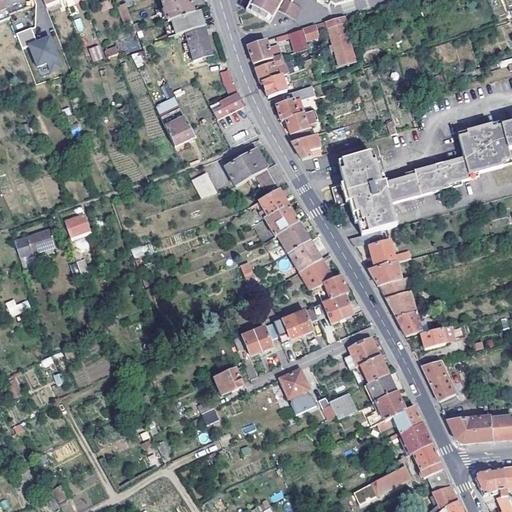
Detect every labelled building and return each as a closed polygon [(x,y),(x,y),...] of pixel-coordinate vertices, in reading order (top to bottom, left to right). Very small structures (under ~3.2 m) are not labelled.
[(7,8),(3,0),(0,0),(0,18),(9,15),(7,8)] [(29,0),(26,0),(7,8),(9,15),(10,15),(32,7),(29,0)] [(107,0),(100,3),(103,11),(112,7),(108,0),(107,0)] [(124,0),(127,8),(134,7),(131,0),(124,0)] [(172,21),(194,14),(189,0),(173,0),(163,3),(168,22),(172,21)] [(300,10),(289,4),(283,0),(250,0),(245,10),(268,24),(276,11),(294,21),(300,10)] [(310,0),(326,9),(329,5),(331,0),(310,0)] [(200,13),(194,14),(172,21),(176,37),(186,34),(205,28),(204,25),(200,13)] [(326,23),(328,29),(344,24),(347,23),(345,17),(326,23)] [(80,18),(74,20),(78,30),(84,28),(80,18)] [(344,24),(328,29),(333,46),(335,52),(339,68),(355,63),(344,24)] [(310,28),(313,39),(320,37),(316,26),(310,28)] [(213,56),(205,28),(186,34),(188,43),(183,45),(188,64),(199,60),(200,63),(209,61),(208,58),(213,56)] [(303,30),(306,41),(313,39),(310,28),(303,30)] [(32,29),(17,35),(23,50),(30,47),(39,68),(49,64),(52,72),(63,68),(51,39),(42,42),(43,44),(39,45),(37,42),(32,29)] [(306,47),(301,30),(289,34),(290,39),(294,51),(306,47)] [(278,43),(290,39),(289,34),(277,38),(278,43)] [(266,41),(247,47),(251,56),(254,65),(272,60),(268,48),(266,41)] [(115,45),(105,49),(108,57),(118,53),(115,45)] [(277,46),(268,48),(272,60),(281,57),(277,46)] [(137,67),(144,65),(139,51),(132,54),(137,67)] [(109,62),(105,53),(94,57),(97,66),(109,62)] [(261,85),(263,85),(287,77),(281,57),(272,60),(254,65),(260,82),(261,85)] [(314,67),(312,59),(304,62),(307,70),(315,67),(314,67)] [(111,70),(109,63),(97,67),(100,74),(111,70)] [(223,88),(233,85),(231,81),(228,72),(219,74),(223,88)] [(287,77),(263,85),(267,96),(268,99),(287,93),(286,88),(290,86),(287,77)] [(0,94),(1,97),(9,94),(5,82),(0,83),(0,94)] [(281,120),(282,123),(286,121),(304,116),(305,116),(300,102),(314,97),(311,88),(274,100),(281,120)] [(241,101),(237,94),(210,107),(217,121),(244,108),(241,101)] [(174,96),(155,105),(160,114),(178,105),(174,96)] [(164,126),(183,117),(179,107),(159,116),(164,126)] [(304,116),(286,121),(293,144),(306,140),(311,139),(304,116)] [(165,129),(175,148),(194,139),(185,119),(165,129)] [(415,177),(382,186),(376,164),(373,165),(370,156),(342,164),(345,174),(341,175),(344,187),(332,191),(337,209),(349,205),(355,225),(358,224),(362,237),(385,231),(397,228),(391,207),(450,190),(449,187),(470,182),(469,178),(504,169),(503,165),(511,163),(508,151),(511,150),(511,123),(492,129),(491,125),(467,132),(468,135),(459,138),(464,159),(414,173),(415,177)] [(389,135),(396,133),(393,124),(386,126),(389,135)] [(311,139),(306,140),(293,144),(292,144),(297,153),(302,161),(321,155),(319,149),(320,149),(317,137),(311,139)] [(235,188),(255,176),(267,170),(256,151),(225,169),(235,188)] [(267,170),(255,176),(267,199),(280,191),(267,170)] [(192,180),(202,199),(216,194),(206,174),(192,180)] [(269,218),(289,206),(280,191),(267,199),(261,203),(269,218)] [(299,223),(289,206),(269,218),(266,220),(276,237),(278,236),(299,223)] [(90,232),(85,216),(65,223),(72,242),(85,238),(84,235),(90,232)] [(299,223),(278,236),(289,255),(310,243),(299,223)] [(50,231),(15,243),(21,260),(56,248),(50,231)] [(350,240),(354,247),(386,239),(385,231),(362,237),(350,240)] [(305,269),(297,255),(313,246),(310,243),(289,255),(300,274),(306,271),(305,269)] [(371,248),(375,270),(397,264),(393,244),(371,248)] [(297,255),(305,269),(321,261),(316,253),(313,246),(297,255)] [(139,248),(132,251),(134,259),(142,257),(139,248)] [(74,274),(88,271),(85,261),(71,264),(74,274)] [(306,271),(315,288),(316,287),(326,284),(333,282),(333,281),(321,261),(305,269),(306,271)] [(248,263),(240,267),(244,276),(252,273),(248,263)] [(378,288),(401,282),(398,264),(397,264),(375,270),(369,272),(376,285),(378,288)] [(315,288),(306,271),(300,274),(310,291),(316,289),(315,288)] [(252,273),(244,276),(247,284),(255,280),(252,273)] [(333,282),(326,284),(332,300),(333,300),(344,295),(344,296),(348,295),(343,282),(342,278),(333,281),(333,282)] [(416,315),(407,280),(401,282),(378,288),(387,303),(396,320),(416,315)] [(344,295),(333,300),(341,321),(353,316),(344,296),(344,295)] [(15,300),(6,302),(10,315),(31,310),(28,301),(16,304),(15,300)] [(332,300),(315,307),(320,318),(327,316),(331,325),(341,321),(333,300),(332,300)] [(312,308),(292,316),(301,337),(312,333),(309,324),(317,320),(312,308)] [(437,309),(421,314),(422,318),(438,313),(437,309)] [(404,335),(406,338),(421,334),(420,330),(416,315),(396,320),(404,335)] [(290,342),(301,337),(292,316),(281,321),(281,322),(273,325),(278,338),(287,334),(290,342)] [(102,335),(108,333),(103,318),(97,320),(102,335)] [(272,324),(252,332),(261,353),(272,348),(269,342),(278,338),(273,325),(272,324)] [(424,352),(446,345),(442,330),(419,336),(424,352)] [(244,342),(247,349),(250,358),(261,353),(252,332),(242,337),(233,341),(234,346),(244,342)] [(344,360),(349,371),(355,369),(360,366),(379,358),(371,339),(349,350),(352,356),(344,360)] [(379,358),(360,366),(369,385),(388,376),(384,366),(379,358)] [(422,368),(439,404),(455,396),(443,368),(451,365),(450,361),(422,368)] [(355,369),(364,388),(367,386),(369,385),(360,366),(355,369)] [(213,379),(221,396),(242,387),(235,371),(234,370),(213,379)] [(309,391),(300,372),(279,381),(289,400),(296,417),(316,407),(311,395),(309,396),(307,392),(309,391)] [(61,373),(54,375),(57,385),(64,383),(61,373)] [(376,404),(396,394),(388,376),(369,385),(367,386),(376,404)] [(14,395),(21,392),(15,379),(8,382),(14,395)] [(364,388),(372,406),(376,404),(367,386),(364,388)] [(384,422),(390,420),(392,419),(405,413),(404,412),(396,394),(376,404),(372,406),(365,409),(374,427),(376,426),(384,422)] [(338,421),(356,413),(348,395),(330,404),(331,406),(336,418),(338,421)] [(197,407),(200,415),(213,409),(210,402),(197,407)] [(324,409),(322,410),(328,422),(336,418),(331,406),(324,409)] [(392,419),(400,436),(422,425),(414,411),(413,408),(404,412),(405,413),(392,419)] [(507,441),(511,440),(511,418),(490,420),(492,443),(507,441)] [(471,445),(492,443),(490,420),(489,419),(448,423),(449,427),(457,442),(462,445),(471,445)] [(393,426),(390,420),(384,422),(376,426),(380,433),(393,426)] [(422,425),(400,436),(402,441),(410,456),(412,454),(431,445),(430,442),(422,425)] [(365,454),(367,459),(402,441),(400,436),(365,454)] [(163,442),(157,445),(162,456),(168,453),(163,442)] [(431,445),(412,454),(425,480),(429,478),(435,490),(450,485),(438,461),(431,445)] [(405,468),(402,460),(396,463),(399,471),(404,468),(405,468)] [(404,468),(399,471),(342,500),(348,511),(349,511),(356,508),(355,506),(358,505),(359,507),(411,480),(404,468)] [(502,471),(505,494),(511,492),(511,470),(506,471),(502,471)] [(482,496),(484,500),(487,498),(490,496),(492,500),(496,498),(502,511),(501,511),(511,511),(506,500),(505,494),(502,471),(478,474),(475,480),(482,496)] [(51,490),(59,503),(67,498),(60,485),(51,490)] [(451,488),(432,494),(433,498),(436,506),(432,509),(430,511),(443,511),(457,502),(452,490),(451,488)] [(436,506),(433,498),(427,501),(432,509),(436,506)] [(258,507),(262,511),(274,511),(265,501),(258,507)] [(443,511),(461,511),(457,502),(443,511)]
